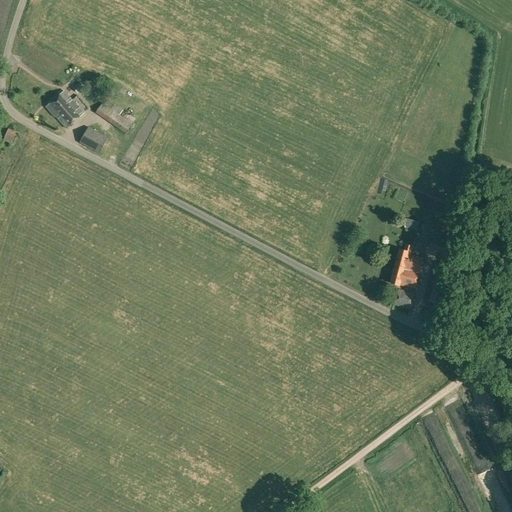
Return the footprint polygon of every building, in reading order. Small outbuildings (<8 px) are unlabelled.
[(73,88),(78,93),(85,87),(79,81),(73,88)] [(64,91),(46,107),(55,117),(56,116),(66,128),(84,113),(64,91)] [(95,113),(126,133),(133,123),(120,115),(123,110),(115,104),(111,109),(102,103),(95,113)] [(79,143),(99,153),(108,137),(88,127),(79,143)] [(4,138),(14,142),(18,132),(8,128),(4,138)] [(396,263),(391,283),(399,285),(400,284),(416,288),(420,270),(424,258),(410,255),(412,246),(406,245),(404,251),(399,249),(396,263)] [(441,260),(438,271),(448,274),(452,263),(441,260)] [(428,301),(440,306),(447,286),(434,281),(428,301)] [(394,305),(410,309),(414,293),(398,289),(394,305)] [(470,419),(467,412),(455,417),(465,440),(472,438),(465,421),(470,419)]
